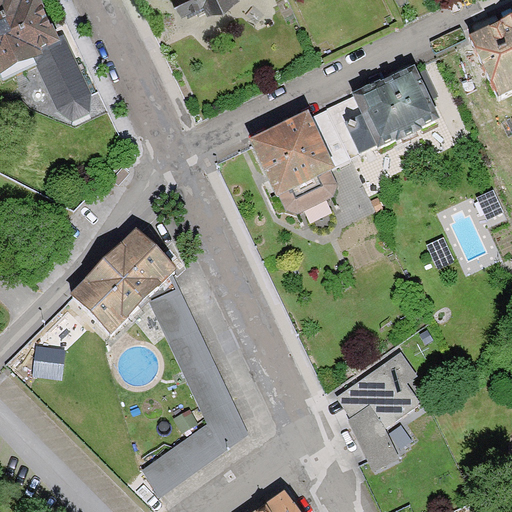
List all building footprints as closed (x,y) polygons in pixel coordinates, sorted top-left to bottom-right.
[(19,0),(7,0),(0,3),(0,82),(33,66),(43,61),(41,58),(61,48),(57,40),(37,0),(34,0),(21,5),(19,0)] [(181,0),(187,14),(217,0),(181,0)] [(511,15),(477,32),(511,106),(511,15)] [(62,38),(57,40),(61,48),(41,58),(43,61),(33,66),(57,114),(72,125),(90,115),(90,96),(62,38)] [(436,61),(350,92),(377,166),(463,135),(436,61)] [(318,118),(255,149),(282,205),(345,173),(318,118)] [(189,285),(137,229),(71,289),(124,346),(189,285)] [(401,357),(335,400),(373,478),(399,464),(387,433),(420,407),(407,387),(417,380),(401,357)] [(203,417),(145,460),(172,497),(231,455),(203,417)] [(301,511),(290,498),(273,511),(301,511)]
